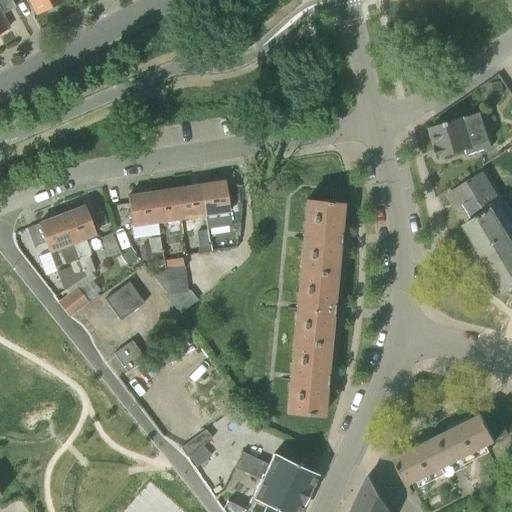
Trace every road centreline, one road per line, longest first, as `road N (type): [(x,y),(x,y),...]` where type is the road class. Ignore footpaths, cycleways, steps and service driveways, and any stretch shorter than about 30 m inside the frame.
road 1 (residential): [(0,205),(84,170),(377,126)]
road 2 (residential): [(409,334),(377,126)]
road 3 (residential): [(323,511),(409,334)]
road 4 (residential): [(0,80),(156,0)]
road 5 (residential): [(377,126),(511,38)]
road 6 (residential): [(377,126),(346,0)]
